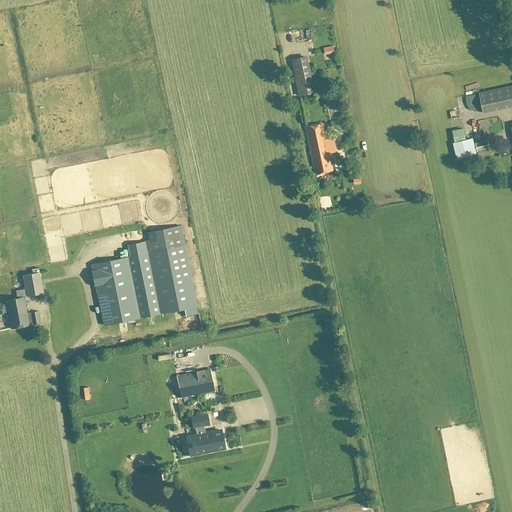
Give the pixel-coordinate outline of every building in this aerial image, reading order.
[(312,93),(305,58),(291,61),(299,96),(312,93)] [(511,86),(478,93),(482,113),(511,106),(511,86)] [(333,172),(322,125),(305,128),(315,175),(333,172)] [(476,155),(472,139),(452,144),(456,160),(476,155)] [(475,144),(477,153),(489,149),(487,141),(475,144)] [(197,307),(180,228),(180,226),(147,233),(149,240),(145,241),(147,254),(91,265),(92,271),(91,271),(95,287),(95,286),(103,326),(197,307)] [(62,245),(62,233),(54,234),(54,241),(50,241),(51,245),(62,245)] [(69,247),(52,249),(53,264),(70,263),(69,247)] [(15,291),(16,299),(5,301),(11,330),(29,326),(28,325),(32,324),(32,326),(39,324),(37,312),(26,314),(23,298),(43,294),(39,273),(21,276),(24,289),(15,291)] [(209,370),(176,377),(181,399),(214,392),(209,370)] [(213,451),(224,449),(220,431),(205,434),(203,426),(209,425),(207,415),(191,418),(193,428),(194,428),(196,436),(194,436),(196,445),(193,445),(193,444),(191,445),(191,448),(192,448),(194,454),(193,454),(194,455),(206,452),(206,450),(212,449),(213,451)]
